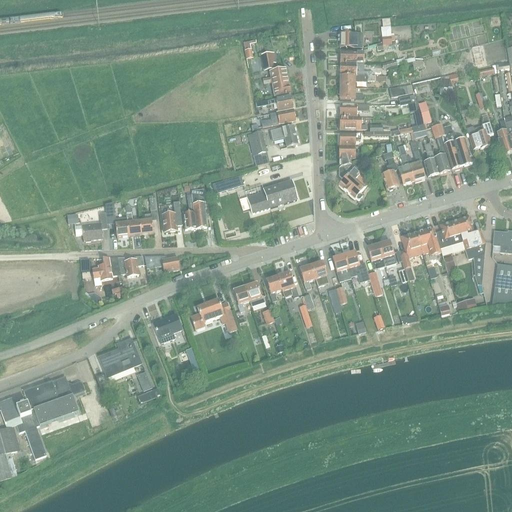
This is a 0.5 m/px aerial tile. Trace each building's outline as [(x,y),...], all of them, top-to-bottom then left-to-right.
[(390,28),(381,29),(381,33),(386,33),(386,38),(382,39),(382,46),(391,45),(390,28)] [(353,49),(354,35),(340,34),(340,49),(353,49)] [(245,60),(253,59),(251,50),(250,51),(250,45),(256,44),(256,41),(243,43),(245,60)] [(340,52),(340,64),(356,65),(363,65),(363,53),(340,52)] [(274,53),(261,56),(264,72),(274,70),(273,64),(276,63),(274,53)] [(386,69),(397,66),(395,61),(385,64),(386,69)] [(340,64),(339,77),(372,77),(372,73),(363,73),(363,65),(356,65),(340,64)] [(476,73),(478,79),(494,75),(493,69),(476,73)] [(271,84),(271,85),(274,98),(290,95),(285,70),(269,73),(270,79),(262,81),(263,85),(271,84)] [(339,77),(339,88),(354,89),(355,83),(367,83),(367,82),(385,83),(385,78),(372,77),(339,77)] [(389,91),(390,99),(413,95),(411,86),(389,91)] [(354,89),(339,88),(339,101),(354,101),(354,102),(364,102),(364,97),(354,96),(354,89)] [(399,107),(415,104),(414,96),(398,99),(399,107)] [(291,97),(271,101),(269,101),(270,106),(276,105),(277,112),(293,109),(291,97)] [(425,104),(418,106),(424,125),(431,123),(425,104)] [(339,106),(339,118),(356,119),(356,111),(368,112),(368,107),(339,106)] [(279,126),(296,123),(293,111),(277,114),(278,123),(272,124),(272,129),(279,128),(279,126)] [(419,112),(415,113),(414,113),(417,126),(422,125),(419,112)] [(466,130),(468,138),(472,151),(479,149),(480,150),(491,146),(488,137),(492,136),(487,117),(482,119),(480,127),(474,129),(473,128),(466,130)] [(366,126),(361,126),(361,119),(356,119),(339,118),(338,131),(366,132),(366,126)] [(497,134),(498,139),(497,140),(502,155),(511,152),(511,149),(504,125),(503,122),(499,123),(502,132),(497,134)] [(424,125),(411,128),(412,133),(413,134),(425,131),(424,125)] [(441,126),(431,129),(434,139),(435,139),(441,137),(451,171),(452,171),(452,172),(459,170),(459,169),(472,165),(465,144),(458,146),(454,134),(452,135),(450,127),(442,129),(441,126)] [(293,127),(276,131),(270,133),(272,143),(284,140),(286,149),(298,146),(293,127)] [(255,167),(269,164),(261,133),(247,136),(255,167)] [(339,135),(338,147),(354,147),(355,147),(355,141),(359,141),(359,135),(339,135)] [(441,157),(434,159),(434,160),(439,175),(450,172),(445,156),(446,155),(451,171),(441,137),(435,139),(441,157)] [(409,158),(406,159),(409,167),(413,183),(425,179),(420,163),(421,162),(415,142),(410,144),(415,161),(411,163),(409,158)] [(426,158),(433,156),(429,146),(423,147),(426,158)] [(338,160),(338,169),(351,165),(350,160),(354,160),(355,160),(361,160),(361,155),(355,155),(355,147),(354,147),(338,147),(338,160)] [(409,167),(406,159),(403,148),(398,149),(403,166),(405,165),(406,168),(397,170),(402,186),(413,183),(409,167)] [(383,156),(384,161),(393,159),(394,164),(397,163),(394,152),(383,156)] [(434,160),(423,163),(428,178),(439,175),(434,160)] [(351,165),(338,169),(338,177),(343,180),(338,187),(355,201),(369,184),(363,179),(359,176),(352,170),(351,165)] [(394,172),(396,171),(394,165),(386,167),(388,174),(381,176),(386,191),(398,187),(394,172)] [(249,185),(279,176),(276,166),(246,174),(249,185)] [(252,215),(297,201),(291,182),(263,191),(264,194),(247,199),(252,215)] [(191,192),(192,196),(196,230),(206,229),(204,211),(198,212),(197,200),(205,200),(204,191),(191,192)] [(196,230),(192,196),(187,197),(189,213),(182,213),(185,231),(196,230)] [(150,212),(156,211),(154,200),(149,200),(149,201),(144,202),(145,210),(149,209),(150,212)] [(100,225),(75,227),(76,236),(82,236),(83,242),(102,240),(101,231),(107,230),(106,217),(114,217),(114,215),(119,215),(118,206),(113,207),(113,206),(105,206),(106,214),(99,215),(100,225)] [(125,207),(127,224),(129,237),(141,236),(139,222),(134,223),(133,221),(131,221),(130,207),(125,207)] [(180,209),(173,210),(173,215),(165,216),(164,210),(163,208),(161,208),(164,233),(177,232),(176,227),(182,226),(180,209)] [(67,216),(68,225),(78,224),(77,215),(67,216)] [(145,222),(139,222),(141,236),(153,235),(151,216),(144,217),(145,222)] [(469,218),(450,223),(456,243),(461,241),(465,251),(475,248),(478,258),(473,259),(475,279),(477,286),(481,287),(485,245),(481,234),(474,236),(469,218)] [(127,224),(121,224),(121,219),(114,220),(116,239),(129,237),(127,224)] [(439,248),(456,243),(450,223),(439,227),(440,232),(434,233),(439,248)] [(433,229),(416,234),(422,255),(433,252),(434,256),(440,254),(439,248),(434,233),(433,229)] [(494,233),(493,247),(492,253),(511,255),(511,233),(507,233),(507,234),(494,233)] [(400,238),(405,252),(405,255),(400,257),(404,271),(405,271),(410,269),(407,260),(422,255),(416,234),(400,238)] [(389,242),(378,246),(382,260),(385,268),(396,264),(389,242)] [(382,260),(378,246),(366,249),(373,271),(378,270),(375,262),(382,260)] [(354,253),(343,256),(348,271),(354,269),(359,283),(363,282),(354,253)] [(348,271),(343,256),(331,260),(338,282),(343,281),(341,273),(348,271)] [(446,270),(455,267),(452,257),(443,259),(446,270)] [(154,267),(162,265),(163,273),(178,271),(177,259),(166,260),(165,258),(144,258),(146,271),(155,270),(154,267)] [(124,259),(116,260),(120,276),(126,275),(127,278),(139,276),(137,268),(144,266),(142,259),(130,259),(130,262),(124,262),(124,259)] [(98,266),(98,270),(91,271),(93,281),(100,280),(101,282),(112,280),(112,278),(120,276),(116,260),(103,260),(104,265),(98,266)] [(321,263),(309,266),(314,281),(321,279),(324,287),(328,285),(321,263)] [(314,281),(309,266),(298,270),(305,293),(310,291),(307,284),(314,281)] [(511,284),(511,267),(497,266),(495,282),(511,284)] [(408,282),(414,281),(410,269),(405,271),(408,282)] [(400,282),(406,280),(404,271),(398,273),(400,282)] [(289,274),(276,278),(282,294),(290,291),(293,301),(298,299),(295,289),(294,290),(289,274)] [(370,285),(378,283),(375,274),(368,276),(370,285)] [(282,294),(276,278),(265,281),(269,296),(271,304),(276,303),(274,295),(281,292),(282,294)] [(370,285),(373,292),(382,289),(380,282),(378,283),(370,285)] [(368,300),(374,298),(369,283),(363,285),(368,300)] [(255,284),(244,288),(249,303),(257,300),(260,310),(265,309),(261,299),(260,299),(255,284)] [(249,303),(244,288),(233,292),(237,306),(237,307),(239,315),(244,313),(242,305),(249,303)] [(122,289),(111,291),(113,298),(123,296),(122,289)] [(342,289),(335,291),(340,307),(347,304),(342,289)] [(313,309),(309,296),(302,298),(307,311),(313,309)] [(473,300),(455,305),(458,314),(476,310),(473,300)] [(228,334),(236,331),(226,305),(220,307),(218,302),(196,309),(199,316),(190,319),(195,331),(204,328),(203,325),(220,319),(222,326),(225,325),(228,334)] [(447,307),(445,306),(438,308),(440,317),(449,315),(447,307)] [(309,322),(305,307),(299,309),(303,324),(309,322)] [(270,311),(264,313),(268,326),(274,323),(270,311)] [(158,340),(181,332),(175,317),(153,325),(158,340)] [(418,323),(417,317),(408,319),(405,318),(400,319),(402,326),(418,323)] [(363,323),(355,325),(358,336),(366,334),(363,323)] [(99,359),(105,376),(107,380),(141,366),(131,341),(122,344),(124,349),(99,359)] [(192,349),(186,351),(188,358),(194,357),(192,349)] [(145,375),(138,378),(144,393),(151,390),(145,375)] [(16,409),(15,409),(24,433),(25,433),(35,461),(46,457),(36,429),(78,414),(72,397),(85,392),(82,384),(71,388),(70,387),(67,385),(66,386),(63,379),(63,378),(52,383),(46,385),(30,391),(23,393),(27,404),(16,408),(16,409)] [(9,402),(0,404),(0,412),(4,424),(14,421),(19,435),(24,433),(15,409),(12,410),(9,402)] [(5,456),(17,453),(11,429),(0,432),(0,482),(11,479),(5,456)]
